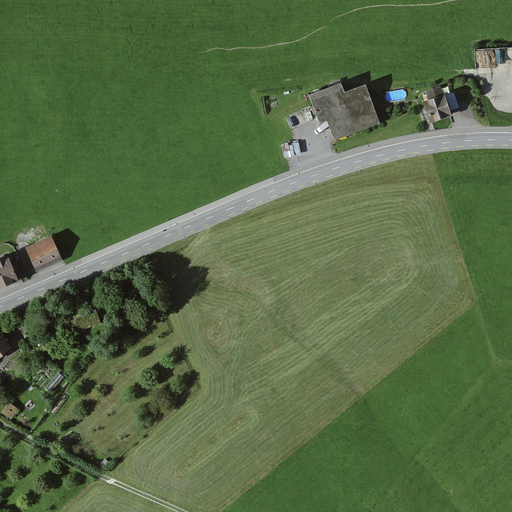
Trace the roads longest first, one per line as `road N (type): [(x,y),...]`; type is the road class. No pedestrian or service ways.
road 1 (secondary): [(511,140),(423,146),(336,168),(0,306)]
road 2 (track): [(0,424),(177,511)]
